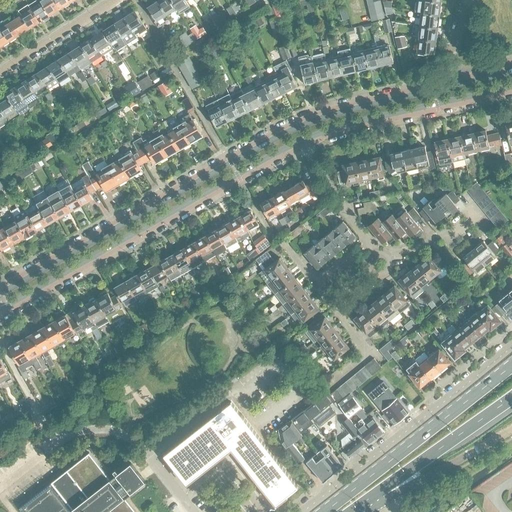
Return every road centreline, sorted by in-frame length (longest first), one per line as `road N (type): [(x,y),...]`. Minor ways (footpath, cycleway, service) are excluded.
road 1 (tertiary): [(452,86),(299,126),(0,293)]
road 2 (tertiary): [(0,308),(305,139)]
road 3 (residential): [(511,344),(302,511)]
road 4 (primary): [(511,365),(324,511)]
road 5 (tertiary): [(305,139),(511,86)]
road 6 (primary): [(383,488),(511,397)]
road 7 (primary): [(383,488),(424,478),(511,428)]
road 8 (residential): [(0,73),(116,0)]
road 9 (residential): [(375,255),(305,139)]
road 10 (residential): [(331,382),(369,351),(322,285)]
